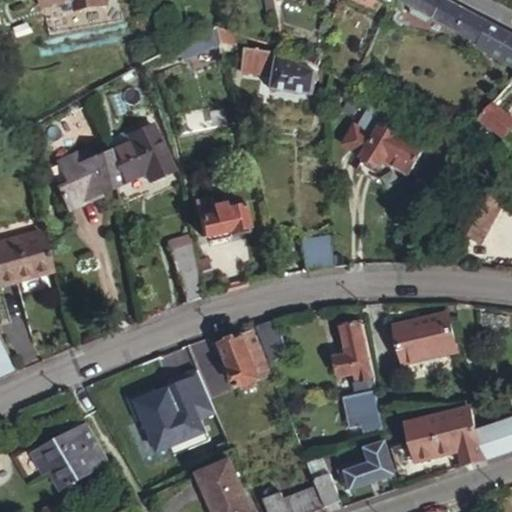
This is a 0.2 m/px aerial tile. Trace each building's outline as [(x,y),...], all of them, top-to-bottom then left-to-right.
[(494,54),(506,32),(446,0),(401,0),(401,2),(481,45),(480,47),(494,54)] [(316,33),(327,38),(333,21),(321,18),(316,33)] [(511,34),(506,32),(494,54),(511,62),(511,34)] [(215,33),(213,33),(217,46),(235,50),(236,40),(215,33)] [(203,39),(184,49),(187,61),(206,51),(203,39)] [(296,66),(244,52),(242,67),(273,71),(271,94),(314,98),(316,75),(296,66)] [(378,70),(360,69),(351,89),(359,94),(379,72),(378,70)] [(511,80),(494,102),(511,116),(511,80)] [(511,116),(494,102),(481,118),(501,134),(486,153),(492,158),(506,141),(511,133),(511,116)] [(397,112),(388,130),(427,149),(436,134),(397,112)] [(388,130),(387,129),(370,162),(389,171),(393,165),(417,177),(430,150),(427,149),(388,130)] [(16,137),(0,145),(0,164),(21,153),(16,137)] [(132,166),(112,174),(115,189),(146,176),(147,180),(167,172),(153,138),(136,146),(140,156),(130,160),(132,166)] [(112,174),(106,139),(82,149),(86,154),(56,167),(64,187),(54,192),(65,217),(98,202),(96,197),(115,189),(112,174)] [(511,205),(511,188),(486,176),(454,243),(460,246),(487,258),(511,205)] [(204,200),(193,203),(203,238),(226,232),(227,236),(243,233),(242,228),(248,227),(236,187),(219,190),(223,204),(207,208),(204,200)] [(0,238),(0,293),(17,290),(16,284),(52,277),(43,230),(0,238)] [(202,299),(188,242),(173,246),(186,305),(202,299)] [(302,245),(302,270),(303,270),(323,267),(329,266),(329,244),(302,245)] [(456,348),(447,311),(394,325),(404,362),(456,348)] [(273,317),(254,322),(264,348),(282,341),(273,317)] [(362,390),(378,387),(362,319),(341,324),(349,354),(336,357),(341,375),(356,372),(358,380),(360,379),(362,390)] [(265,357),(255,330),(219,342),(236,386),(241,384),(246,389),(254,386),(255,379),(259,377),(253,361),(265,357)] [(0,379),(16,374),(0,340),(0,379)] [(386,425),(378,387),(362,390),(360,391),(369,429),(386,425)] [(511,418),(478,428),(472,407),(404,426),(417,470),(463,457),(465,465),(511,451),(511,418)] [(109,457),(88,424),(33,451),(44,472),(51,469),(61,488),(111,462),(109,457)] [(391,449),(389,439),(361,450),(364,459),(340,467),(348,490),(397,473),(391,449)] [(253,511),(232,460),(201,472),(215,511),(253,511)] [(331,476),(315,481),(318,489),(326,509),(341,503),(331,476)] [(290,511),(318,511),(326,509),(318,489),(286,501),(290,511)] [(270,511),(290,511),(286,501),(284,495),(266,501),(270,511)] [(128,511),(136,508),(129,496),(111,507),(113,511),(128,511)] [(461,511),(480,511),(474,503),(461,511)]
